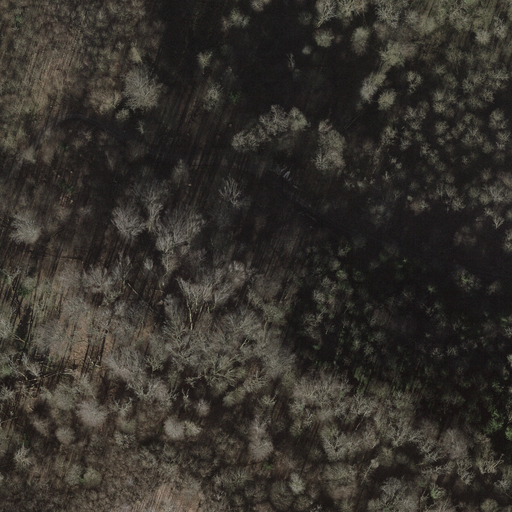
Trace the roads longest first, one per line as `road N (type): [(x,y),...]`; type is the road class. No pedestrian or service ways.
road 1 (track): [(270,179),(238,162),(158,155),(85,118),(58,120),(0,182)]
road 2 (track): [(270,179),(315,212),(391,246),(511,279)]
